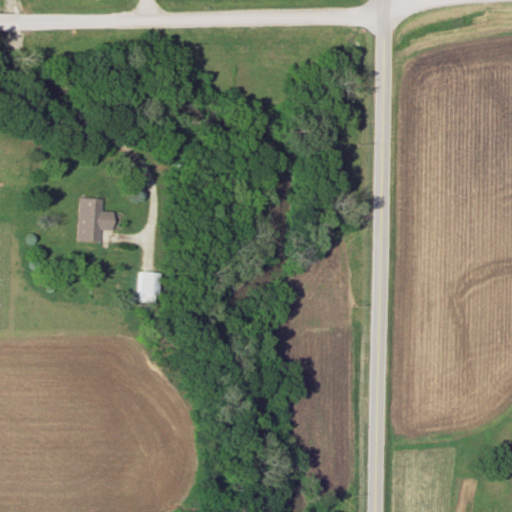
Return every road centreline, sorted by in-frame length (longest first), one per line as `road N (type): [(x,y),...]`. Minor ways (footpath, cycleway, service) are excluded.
road 1 (residential): [(371,511),(377,0)]
road 2 (residential): [(5,17),(377,12)]
